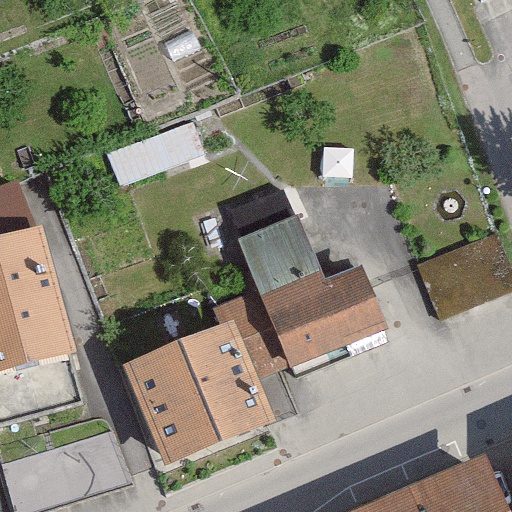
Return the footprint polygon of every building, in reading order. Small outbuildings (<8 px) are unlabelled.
[(241,244),(296,383),(395,346),(371,282),(335,296),(305,219),(241,244)] [(0,239),(0,416),(92,391),(47,227),(0,239)] [(511,292),(511,250),(503,227),(413,261),(436,322),(511,292)] [(138,361),(178,464),(278,425),(239,322),(138,361)] [(115,430),(4,468),(18,511),(44,511),(132,482),(115,430)] [(394,497),(400,511),(511,511),(489,457),(394,497)] [(357,511),(400,511),(394,497),(357,511)]
